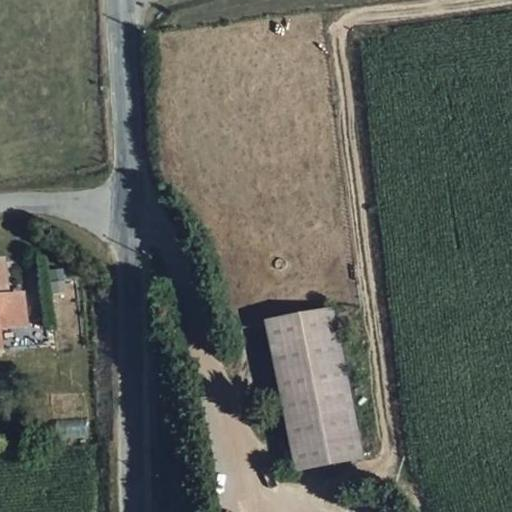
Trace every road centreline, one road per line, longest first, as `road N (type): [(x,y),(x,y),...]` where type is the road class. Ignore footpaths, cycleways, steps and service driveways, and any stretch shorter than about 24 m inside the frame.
road 1 (track): [(250,493),(396,465),(338,24),(508,0)]
road 2 (unclassified): [(125,202),(163,228),(250,493)]
road 3 (tertiary): [(137,511),(125,202)]
road 4 (tertiary): [(125,202),(122,0)]
road 5 (unclassified): [(125,202),(0,204)]
